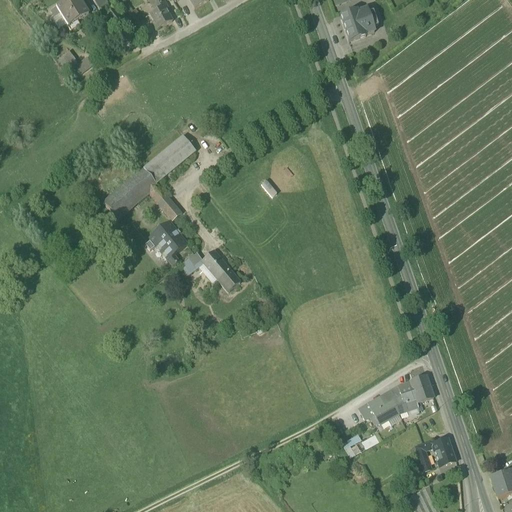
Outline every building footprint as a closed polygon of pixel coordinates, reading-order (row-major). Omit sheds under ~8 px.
[(77,0),(71,0),(55,10),(60,17),(66,27),(68,30),(77,24),(88,17),(77,0)] [(92,0),(99,10),(101,9),(95,0),(92,0)] [(95,0),(101,9),(107,6),(103,0),(95,0)] [(152,25),(156,33),(172,24),(166,13),(168,12),(161,0),(155,0),(150,4),(155,14),(149,17),(153,24),(152,25)] [(187,0),(194,11),(208,3),(208,2),(206,0),(187,0)] [(332,0),(335,9),(349,4),(348,0),(332,0)] [(120,6),(136,27),(143,22),(136,12),(133,14),(124,2),(120,6)] [(55,19),(60,17),(55,10),(51,12),(55,19)] [(105,17),(117,32),(125,26),(114,11),(105,17)] [(357,14),(339,20),(348,45),(365,39),(365,38),(374,35),(366,12),(357,15),(357,14)] [(60,17),(55,19),(52,22),(58,32),(66,27),(60,17)] [(80,28),(77,24),(68,30),(70,34),(80,28)] [(353,45),(354,52),(371,49),(369,42),(353,45)] [(65,71),(68,68),(74,64),(66,55),(58,62),(65,71)] [(87,62),(78,69),(82,75),(92,67),(87,62)] [(72,74),(78,69),(74,64),(68,68),(72,74)] [(78,69),(72,74),(77,79),(82,75),(78,69)] [(182,139),(143,172),(156,187),(195,155),(182,139)] [(117,224),(149,197),(158,190),(156,187),(143,172),(102,206),(117,224)] [(149,197),(157,206),(166,199),(158,190),(149,197)] [(157,206),(164,215),(173,207),(166,199),(157,206)] [(177,213),(173,207),(164,215),(168,220),(177,213)] [(168,220),(172,224),(181,217),(177,213),(168,220)] [(148,241),(150,243),(155,249),(167,264),(168,264),(174,259),(187,248),(168,225),(148,241)] [(154,250),(155,249),(150,243),(149,244),(144,248),(149,254),(154,250)] [(201,264),(218,283),(229,273),(213,254),(202,264),(201,264)] [(196,256),(193,259),(201,269),(199,271),(213,287),(218,283),(201,264),(202,264),(196,256)] [(179,265),(174,259),(168,264),(172,270),(179,265)] [(181,268),(189,278),(199,271),(201,269),(193,259),(181,268)] [(177,286),(189,278),(181,268),(170,276),(177,286)] [(240,286),(229,273),(218,283),(228,296),(240,286)] [(409,385),(416,407),(433,401),(426,379),(409,385)] [(418,410),(416,407),(409,385),(397,389),(400,400),(392,402),(397,417),(399,416),(406,414),(417,410),(418,410)] [(387,423),(397,417),(392,402),(400,400),(397,389),(367,407),(373,418),(379,427),(387,423)] [(368,421),(373,418),(367,407),(359,413),(364,421),(365,423),(368,421)] [(419,416),(417,410),(406,414),(408,420),(419,416)] [(408,421),(408,420),(406,414),(399,416),(401,423),(408,421)] [(397,417),(387,423),(390,430),(401,423),(397,417)] [(373,418),(368,421),(373,428),(379,427),(373,418)] [(357,438),(346,444),(349,450),(361,444),(357,438)] [(364,449),(376,444),(373,438),(361,443),(364,449)] [(432,452),(433,454),(434,458),(439,471),(455,465),(448,442),(432,447),(431,448),(432,452)] [(349,450),(346,444),(340,448),(349,462),(355,458),(349,450)] [(415,450),(423,475),(430,473),(424,454),(432,452),(431,448),(432,447),(431,445),(415,450)] [(410,470),(414,476),(419,474),(416,467),(410,469),(410,470)] [(393,478),(396,485),(414,476),(410,470),(393,478)] [(419,474),(414,476),(420,488),(425,486),(419,474)] [(402,496),(420,488),(414,476),(396,485),(402,496)] [(498,502),(511,497),(511,496),(509,488),(505,476),(491,481),(498,502)] [(404,502),(408,511),(437,511),(427,491),(404,502)]
